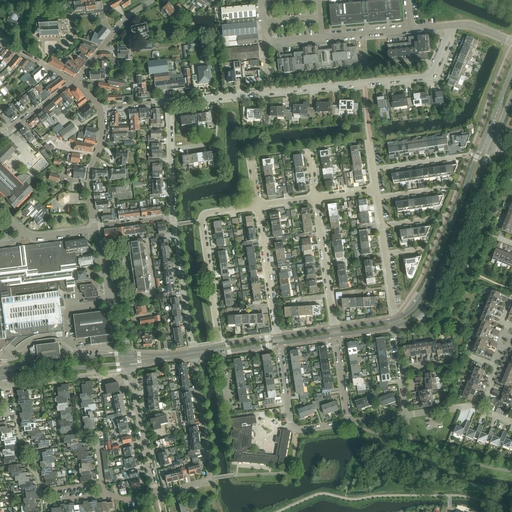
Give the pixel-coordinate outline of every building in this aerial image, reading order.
[(81,2),(82,11),(86,10),(86,12),(103,9),(102,2),(95,3),(94,1),(90,2),(90,0),(81,1),(81,2)] [(128,0),(126,0),(122,3),(120,0),(118,0),(108,4),(112,10),(118,6),(119,6),(120,5),(123,9),(131,4),(130,3),(131,2),(130,0),(129,1),(128,0)] [(206,0),(204,4),(209,7),(208,9),(210,11),(215,5),(212,3),(214,0),(206,0)] [(387,0),(330,5),(332,27),(342,26),(341,23),(346,23),(346,25),(364,24),(364,21),(369,21),(369,23),(387,21),(387,19),(391,19),(391,21),(401,20),(399,0),(387,0)] [(167,14),(169,17),(175,12),(169,4),(165,7),(164,8),(163,9),(162,10),(162,12),(164,15),(166,15),(167,14)] [(254,5),(221,8),(223,20),(226,20),(227,25),(256,22),(255,17),(254,5)] [(21,16),(13,10),(7,20),(16,27),(18,23),(17,22),(18,19),(19,20),(21,16)] [(34,30),(34,35),(39,35),(39,38),(58,37),(57,20),(57,19),(53,19),(53,20),(39,21),(37,20),(35,20),(33,22),(33,29),(34,29),(34,30)] [(222,38),(257,34),(256,22),(227,25),(221,26),(222,38)] [(132,33),(133,34),(135,33),(136,35),(135,35),(136,41),(148,38),(147,33),(148,33),(146,25),(145,23),(141,24),(141,26),(132,28),(131,29),(132,33)] [(92,40),(91,42),(99,46),(100,45),(110,33),(104,27),(97,36),(95,33),(93,37),(88,35),(87,38),(92,39),(92,40)] [(222,38),(223,47),(238,46),(258,44),(257,35),(237,37),(222,38)] [(409,43),(387,45),(389,63),(405,62),(416,61),(417,61),(416,59),(421,58),(423,58),(425,58),(425,56),(425,53),(428,53),(431,52),(429,36),(418,37),(414,37),(408,37),(409,43)] [(461,44),(473,48),(475,44),(477,45),(478,41),(467,37),(466,39),(464,38),(461,44)] [(81,46),(93,54),(94,54),(93,54),(98,48),(82,42),(80,45),(81,46)] [(294,54),(280,55),(280,53),(277,54),(279,71),(282,71),(282,70),(284,70),(285,73),(296,72),(296,71),(305,70),(305,71),(311,71),(315,70),(339,68),(343,68),(358,66),(357,48),(347,48),(347,44),(342,45),(342,43),(336,43),(336,45),(332,46),(332,50),(318,51),(318,47),(313,47),(313,46),(308,46),(308,48),(303,48),(303,52),(294,53),(294,54)] [(462,50),(461,53),(472,57),(473,53),(471,53),(473,48),(461,44),(459,49),(462,50)] [(0,46),(0,56),(3,59),(9,52),(9,51),(3,48),(2,47),(0,46)] [(78,50),(89,59),(93,54),(81,46),(78,50)] [(125,58),(125,61),(132,61),(132,58),(129,58),(129,52),(127,52),(126,46),(117,46),(118,58),(125,58)] [(223,49),(224,61),(259,58),(258,46),(223,49)] [(89,59),(78,50),(76,49),(74,51),(77,53),(78,52),(80,54),(78,56),(83,60),(86,63),(89,59)] [(2,61),(7,65),(8,64),(15,55),(10,52),(4,59),(2,61)] [(78,64),(82,68),(86,63),(83,60),(78,57),(72,53),(68,57),(72,60),(74,62),(76,63),(78,64)] [(457,54),(455,60),(467,64),(468,60),(470,61),(472,57),(461,53),(460,55),(457,54)] [(8,66),(13,70),(23,59),(17,56),(8,66)] [(65,66),(62,64),(57,61),(58,60),(57,59),(52,57),(47,64),(59,71),(63,71),(66,67),(65,66)] [(65,66),(66,67),(77,75),(79,71),(75,68),(76,67),(73,65),(73,64),(66,59),(62,64),(65,66)] [(20,67),(27,73),(34,64),(31,62),(30,63),(28,62),(28,61),(27,60),(26,60),(20,67)] [(75,68),(79,71),(82,68),(78,64),(76,63),(74,62),(72,60),(70,62),(73,64),(73,65),(74,66),(76,67),(75,68)] [(166,60),(147,62),(149,75),(153,74),(155,92),(178,89),(176,75),(173,75),(172,74),(168,74),(168,73),(167,64),(171,63),(171,60),(166,60)] [(455,66),(454,69),(465,73),(467,69),(465,69),(467,64),(455,60),(453,65),(455,66)] [(89,72),(90,80),(105,79),(104,66),(106,66),(107,65),(107,64),(106,63),(104,63),(104,61),(99,62),(100,71),(89,72)] [(240,62),(233,63),(234,72),(227,72),(227,76),(226,76),(227,80),(228,80),(228,83),(235,82),(234,75),(241,75),(240,62)] [(242,62),(242,70),(254,70),(254,62),(242,62)] [(34,64),(27,73),(21,79),(23,82),(27,79),(28,79),(27,79),(40,68),(36,65),(34,64)] [(205,65),(196,66),(197,75),(198,85),(203,84),(207,84),(212,83),(209,65),(205,65)] [(75,77),(77,75),(66,67),(63,71),(73,77),(75,77)] [(28,79),(27,79),(34,87),(36,85),(35,85),(37,83),(43,78),(44,78),(47,75),(44,72),(44,73),(43,72),(44,71),(41,68),(40,68),(27,79),(28,79)] [(448,75),(460,80),(462,76),(464,77),(465,73),(454,69),(453,71),(451,70),(448,75)] [(43,81),(47,86),(58,76),(52,73),(43,81)] [(182,75),(176,75),(178,89),(184,88),(183,79),(182,75)] [(460,80),(448,75),(446,81),(449,82),(448,85),(459,89),(460,85),(458,84),(460,80)] [(39,95),(44,101),(51,95),(67,83),(66,83),(61,77),(46,88),(46,89),(40,94),(39,95)] [(108,84),(123,87),(124,82),(109,79),(108,84)] [(98,88),(119,92),(120,87),(108,84),(99,83),(98,88)] [(140,93),(141,98),(150,97),(150,93),(146,93),(145,84),(142,84),(140,84),(140,88),(141,88),(141,89),(140,89),(140,91),(141,91),(141,92),(141,93),(140,93)] [(28,93),(24,96),(28,102),(31,100),(36,107),(40,104),(44,101),(39,95),(40,94),(35,88),(33,90),(31,87),(26,91),(28,93)] [(65,92),(70,99),(74,97),(78,102),(76,104),(79,108),(87,101),(77,88),(71,92),(68,89),(65,92)] [(432,97),(433,105),(440,103),(440,102),(443,102),(443,103),(444,103),(442,91),(442,92),(438,92),(438,90),(435,91),(436,95),(434,96),(435,97),(432,97)] [(424,93),(420,94),(422,104),(426,103),(426,104),(430,104),(430,105),(433,105),(432,97),(429,98),(429,96),(428,97),(427,91),(424,91),(424,93)] [(70,99),(65,92),(60,95),(69,107),(73,104),(70,100),(70,99)] [(413,99),(410,99),(411,107),(418,106),(418,104),(422,104),(420,94),(417,95),(416,92),(413,93),(414,97),(413,98),(413,99)] [(403,95),(398,96),(400,106),(404,105),(404,106),(408,106),(408,107),(411,107),(410,99),(407,100),(407,98),(406,99),(405,93),(402,93),(403,95)] [(388,101),(389,109),(397,108),(397,106),(400,106),(398,96),(395,97),(395,94),(392,95),(392,99),(391,100),(391,101),(388,101)] [(389,109),(388,101),(386,102),(386,101),(385,101),(384,95),(381,95),(381,97),(377,98),(377,97),(379,109),(379,108),(382,107),(383,108),(387,108),(387,109),(389,109)] [(55,106),(56,107),(57,108),(59,106),(58,104),(62,100),(60,96),(53,102),(56,106),(55,106)] [(347,101),(347,110),(347,113),(354,113),(354,110),(358,110),(358,104),(355,104),(354,104),(354,99),(352,99),(352,101),(347,101)] [(13,103),(11,105),(15,111),(17,109),(20,112),(25,108),(23,106),(20,101),(14,105),(13,103)] [(56,106),(53,102),(44,109),(48,114),(51,112),(50,111),(54,107),(55,107),(56,107),(55,106),(56,106)] [(309,118),(312,118),(312,111),(308,111),(308,108),(308,103),(306,103),(306,106),(301,106),(300,115),(309,115),(309,118)] [(15,111),(11,105),(8,107),(9,108),(5,112),(10,119),(15,115),(13,112),(15,111)] [(79,113),(85,120),(94,112),(89,105),(79,113)] [(248,119),(254,119),(254,110),(250,110),(250,107),(248,107),(248,112),(243,112),(243,119),(246,119),(248,119)] [(59,108),(54,111),(58,116),(63,112),(59,108)] [(154,120),(151,120),(151,124),(160,124),(159,109),(153,110),(151,111),(151,115),(153,115),(154,120)] [(36,116),(42,123),(42,124),(50,118),(43,110),(36,116)] [(130,126),(131,132),(132,132),(132,131),(133,131),(140,131),(140,128),(138,110),(129,111),(130,119),(130,126)] [(112,127),(118,126),(118,124),(121,124),(121,122),(118,122),(118,112),(110,113),(110,117),(112,117),(112,123),(108,123),(108,127),(112,127)] [(36,116),(32,119),(36,124),(38,126),(42,123),(36,116)] [(59,133),(64,141),(78,131),(72,123),(64,129),(60,124),(53,129),(57,135),(59,133)] [(77,140),(83,141),(84,137),(96,139),(98,130),(95,129),(95,126),(93,126),(92,129),(86,127),(86,129),(84,129),(84,131),(82,130),(81,133),(79,133),(77,140)] [(35,140),(25,128),(20,132),(30,144),(35,140)] [(35,129),(33,131),(40,140),(42,138),(35,129)] [(117,132),(117,137),(118,137),(131,137),(131,139),(133,139),(133,131),(132,131),(132,132),(131,132),(129,132),(127,132),(117,132)] [(148,136),(148,141),(154,141),(154,138),(161,138),(161,131),(151,131),(151,136),(148,136)] [(438,149),(444,148),(445,151),(449,151),(446,134),(442,135),(442,137),(437,138),(438,149)] [(461,144),(461,148),(465,147),(467,142),(469,142),(469,140),(470,136),(463,137),(463,134),(451,136),(453,145),(457,145),(457,144),(461,144)] [(46,136),(43,138),(52,150),(55,148),(46,136)] [(433,138),(427,139),(429,150),(434,149),(435,153),(439,152),(438,149),(437,138),(437,136),(432,136),(433,138)] [(423,140),(417,141),(419,151),(425,151),(425,154),(429,153),(429,150),(427,139),(427,137),(423,138),(423,140)] [(73,150),(92,153),(94,145),(75,141),(76,140),(71,138),(69,141),(74,143),(73,150)] [(409,153),(415,152),(415,155),(419,155),(419,151),(417,141),(417,139),(413,139),(413,141),(408,142),(407,142),(409,153)] [(399,154),(405,154),(406,157),(410,156),(409,153),(407,142),(408,142),(407,140),(403,141),(403,143),(398,143),(399,154)] [(32,181),(34,179),(32,181),(28,177),(30,176),(27,175),(24,175),(20,175),(18,177),(15,179),(14,180),(12,178),(13,177),(1,165),(2,164),(3,164),(3,163),(18,148),(11,141),(0,152),(0,191),(6,197),(9,200),(7,202),(14,209),(33,190),(28,185),(32,181)] [(151,146),(151,151),(161,151),(161,144),(157,144),(157,141),(154,141),(148,141),(147,141),(148,146),(151,146)] [(398,143),(398,142),(393,142),(394,144),(388,145),(389,156),(395,155),(396,158),(400,158),(399,154),(398,143)] [(46,149),(42,152),(46,158),(50,156),(46,149)] [(118,166),(125,166),(126,160),(127,151),(116,150),(115,159),(118,160),(118,166)] [(148,156),(148,162),(156,161),(156,158),(162,158),(161,151),(151,151),(151,156),(148,156)] [(67,153),(66,162),(68,162),(70,163),(78,164),(80,156),(83,157),(83,155),(72,153),(72,154),(67,153)] [(330,157),(321,158),(322,167),(333,166),(332,162),(331,163),(330,157)] [(156,161),(148,162),(148,166),(152,166),(152,171),(162,171),(162,164),(156,164),(156,161)] [(303,161),(294,162),(295,168),(293,168),(293,171),(302,170),(302,167),(304,167),(303,161)] [(445,162),(447,176),(453,175),(455,171),(456,171),(456,169),(457,166),(449,167),(447,162),(445,162)] [(433,164),(436,180),(438,179),(438,177),(441,177),(440,168),(437,169),(436,164),(433,164)] [(421,166),(423,180),(429,179),(428,170),(425,171),(424,165),(421,166)] [(333,166),(322,167),(324,176),(332,175),(332,169),(333,168),(333,166)] [(73,179),(84,180),(85,168),(74,167),(67,167),(67,171),(73,172),(73,179)] [(107,171),(107,181),(128,179),(127,170),(124,170),(113,171),(113,170),(109,170),(109,171),(107,171)] [(302,170),(293,171),(293,174),(296,174),(297,180),(305,179),(304,173),(302,173),(302,170)] [(98,181),(98,177),(104,177),(104,183),(107,183),(107,177),(107,171),(93,171),(92,181),(98,181)] [(152,181),(157,181),(157,178),(162,178),(162,171),(152,171),(152,176),(149,177),(149,181),(152,181)] [(48,180),(58,182),(60,176),(50,174),(48,180)] [(157,181),(152,181),(153,195),(150,195),(150,198),(160,198),(160,195),(161,195),(161,188),(163,188),(162,181),(160,181),(157,181)] [(93,184),(94,192),(103,192),(102,188),(104,188),(103,183),(93,184)] [(108,193),(94,194),(95,201),(101,201),(100,198),(107,197),(107,200),(112,199),(112,193),(116,192),(125,191),(125,189),(125,187),(116,187),(108,188),(108,193)] [(59,203),(64,203),(64,201),(69,201),(69,193),(59,193),(59,203)] [(426,194),(428,208),(434,207),(432,198),(429,199),(428,194),(426,194)] [(432,198),(434,207),(440,206),(441,202),(443,202),(442,200),(444,196),(432,198)] [(404,197),(402,197),(404,211),(404,214),(410,213),(410,210),(409,202),(406,202),(404,197)] [(155,200),(157,215),(162,215),(162,214),(164,214),(163,207),(161,207),(159,207),(158,204),(158,199),(155,200)] [(103,210),(103,214),(112,213),(111,209),(107,210),(107,205),(108,205),(108,201),(95,202),(95,206),(96,206),(96,211),(103,210)] [(38,212),(42,208),(43,208),(39,204),(35,208),(31,204),(22,213),(27,218),(35,209),(38,212)] [(42,208),(38,212),(37,213),(39,215),(34,221),(39,226),(48,218),(42,212),(44,211),(42,208)] [(112,213),(103,214),(103,215),(101,216),(102,222),(116,220),(114,209),(111,209),(112,213)] [(272,220),(280,219),(285,218),(287,217),(290,217),(289,211),(286,211),(287,214),(285,214),(285,215),(280,216),(279,212),(271,214),(272,220)] [(370,217),(361,219),(362,225),(357,225),(358,228),(366,227),(366,224),(371,224),(370,217)] [(511,222),(505,220),(503,225),(511,228),(511,222)] [(162,234),(164,234),(166,233),(166,231),(166,229),(165,229),(164,222),(154,224),(155,228),(158,228),(158,230),(157,230),(158,232),(158,234),(155,235),(156,238),(162,237),(162,234)] [(339,222),(331,223),(332,229),(333,232),(343,231),(342,228),(340,228),(339,222)] [(418,224),(420,238),(426,237),(428,233),(429,233),(429,231),(430,228),(422,229),(420,223),(418,224)] [(511,232),(511,228),(503,225),(501,230),(511,234),(511,232)] [(313,232),(312,226),(304,227),(305,234),(298,234),(299,237),(308,236),(308,233),(313,232)] [(359,231),(360,238),(369,236),(368,230),(367,230),(366,227),(358,228),(358,232),(359,231)] [(118,237),(117,228),(104,230),(104,229),(103,230),(104,230),(105,230),(105,235),(104,235),(105,235),(106,240),(105,240),(116,239),(116,237),(118,237)] [(276,238),(277,241),(286,239),(285,236),(283,237),(282,231),(274,232),(274,238),(276,238)] [(332,235),(333,242),(342,240),(341,234),(343,234),(343,231),(333,232),(333,235),(332,235)] [(245,242),(246,245),(252,244),(251,241),(256,240),(255,234),(248,235),(248,241),(245,242)] [(302,240),(303,246),(312,245),(311,238),(309,239),(308,236),(299,237),(299,240),(302,240)] [(160,241),(161,249),(168,247),(169,247),(168,247),(167,240),(168,240),(162,240),(161,237),(155,238),(155,242),(160,241)] [(291,238),(286,239),(277,241),(277,243),(275,244),(276,250),(284,249),(283,242),(286,242),(292,241),(291,238)] [(65,242),(66,254),(69,254),(75,253),(74,249),(87,247),(88,247),(87,247),(86,239),(83,240),(82,240),(69,242),(65,242)] [(128,243),(126,243),(127,250),(128,256),(129,262),(130,268),(130,274),(131,281),(132,287),(133,294),(135,294),(145,293),(145,291),(149,291),(142,239),(137,239),(137,242),(128,243)] [(223,239),(216,240),(217,246),(218,246),(218,249),(224,249),(224,245),(223,239)] [(63,241),(57,242),(61,267),(70,266),(69,257),(69,255),(64,256),(63,241)] [(24,246),(24,251),(27,271),(36,270),(37,273),(40,273),(40,275),(58,272),(58,270),(61,270),(61,267),(57,242),(24,246)] [(492,259),(497,261),(502,251),(501,251),(499,250),(500,247),(500,246),(501,244),(501,243),(499,242),(496,249),(492,259)] [(252,244),(246,245),(246,248),(247,254),(254,253),(253,247),(254,247),(252,247),(252,244)] [(506,253),(502,263),(507,265),(511,255),(511,254),(511,253),(510,250),(511,248),(511,247),(509,247),(509,246),(506,253)] [(5,249),(7,269),(22,267),(20,247),(5,249)] [(69,254),(69,255),(69,257),(75,256),(76,264),(74,264),(74,266),(77,265),(80,267),(78,258),(82,257),(82,253),(75,255),(75,254),(88,252),(88,251),(87,247),(74,249),(75,253),(69,254)] [(169,255),(168,247),(161,249),(161,252),(158,253),(159,256),(162,256),(169,255),(170,255),(170,254),(169,255)] [(362,255),(362,259),(371,257),(370,254),(371,254),(371,248),(362,249),(363,255),(362,255)] [(224,249),(218,249),(219,252),(218,252),(219,259),(226,258),(225,251),(224,249)] [(497,261),(502,263),(506,253),(505,252),(505,251),(502,250),(501,251),(502,251),(497,261)] [(337,259),(337,262),(347,261),(346,258),(345,258),(344,252),(335,254),(336,259),(337,259)] [(169,255),(162,256),(162,260),(153,261),(154,265),(158,264),(163,263),(171,262),(170,262),(169,255)] [(78,258),(80,267),(80,268),(93,266),(92,262),(92,260),(91,256),(82,257),(78,258)] [(313,257),(305,258),(306,264),(303,264),(303,267),(313,266),(312,263),(314,263),(313,257)] [(371,257),(362,259),(363,262),(364,262),(364,265),(361,265),(361,268),(365,267),(365,268),(373,266),(372,260),(371,260),(371,257)] [(407,277),(408,277),(408,278),(409,278),(410,279),(411,279),(411,278),(412,278),(413,278),(413,277),(416,270),(418,270),(417,267),(421,257),(404,260),(405,265),(406,265),(407,276),(407,277)] [(281,268),(281,271),(290,269),(290,266),(287,267),(286,261),(278,262),(279,268),(281,268)] [(347,261),(337,262),(338,265),(337,265),(338,272),(346,270),(346,264),(347,264),(347,261)] [(163,263),(164,271),(171,270),(172,270),(172,269),(171,269),(170,262),(171,262),(163,263)] [(256,265),(249,266),(249,272),(250,272),(250,275),(256,274),(256,271),(257,271),(256,265)] [(313,268),(313,266),(303,267),(304,270),(307,270),(307,276),(316,275),(315,268),(313,268)] [(73,282),(74,282),(76,282),(76,283),(85,282),(85,280),(89,280),(88,276),(87,276),(86,269),(74,271),(75,273),(68,274),(69,279),(70,279),(73,281),(73,282)] [(222,276),(223,279),(229,279),(228,275),(229,275),(228,269),(220,271),(221,276),(222,276)] [(280,274),(281,280),(289,279),(289,278),(291,278),(290,272),(291,272),(290,269),(281,271),(281,273),(279,274),(280,274)] [(171,270),(164,271),(165,278),(173,277),(172,277),(171,270)] [(257,277),(256,274),(250,275),(251,278),(250,278),(251,284),(259,283),(258,277),(257,277)] [(173,277),(165,278),(166,286),(173,285),(173,284),(174,284),(173,284),(172,277),(173,277)] [(65,288),(63,291),(64,292),(66,292),(68,293),(71,293),(71,292),(74,292),(73,284),(70,285),(67,283),(67,279),(63,279),(64,286),(65,288)] [(222,283),(223,289),(230,288),(229,281),(229,279),(223,279),(223,282),(222,282),(222,283)] [(1,290),(0,290),(1,298),(5,331),(6,335),(6,339),(10,343),(12,342),(14,340),(15,339),(16,338),(17,337),(21,337),(37,335),(49,333),(56,333),(64,332),(64,330),(62,321),(61,310),(61,308),(61,307),(64,307),(63,300),(60,300),(58,281),(57,280),(9,286),(7,289),(5,290),(3,290),(1,290)] [(85,298),(95,297),(98,297),(97,291),(96,291),(96,289),(94,289),(93,284),(85,285),(80,286),(80,291),(82,291),(82,293),(84,293),(85,298)] [(174,292),(173,285),(166,286),(167,293),(163,293),(163,297),(167,296),(174,295),(174,292)] [(491,290),(489,295),(500,300),(500,299),(502,295),(502,294),(491,290)] [(170,299),(171,305),(178,304),(178,298),(175,298),(174,295),(167,296),(168,299),(170,299)] [(260,295),(253,296),(254,302),(253,302),(253,305),(260,304),(260,301),(261,301),(260,295)] [(489,295),(487,300),(488,301),(498,305),(498,304),(500,300),(489,295)] [(232,300),(225,301),(225,306),(227,306),(227,309),(233,308),(232,300)] [(488,301),(486,306),(496,310),(498,305),(488,301)] [(135,306),(137,316),(146,314),(144,304),(135,306)] [(484,305),(483,310),(494,315),(494,314),(495,313),(496,313),(497,313),(498,310),(496,310),(486,306),(484,305)] [(483,310),(480,315),(492,320),(499,322),(500,320),(497,319),(493,317),(494,315),(483,310)] [(90,337),(91,345),(113,342),(111,326),(108,327),(106,311),(73,315),(76,339),(90,337)] [(480,315),(478,320),(480,321),(482,322),(482,321),(490,324),(492,320),(480,315)] [(171,327),(179,326),(178,323),(181,322),(180,316),(173,317),(171,318),(171,320),(173,320),(174,323),(171,324),(169,325),(169,327),(171,327)] [(480,321),(478,326),(490,331),(493,332),(499,334),(500,331),(494,329),(491,328),(492,326),(492,325),(490,324),(482,321),(482,322),(480,321)] [(179,328),(179,326),(171,327),(171,329),(173,329),(174,335),(181,334),(180,328),(179,328)] [(478,326),(476,331),(488,336),(490,331),(478,326)] [(476,331),(474,336),(477,337),(478,338),(486,341),(489,341),(489,342),(490,339),(487,338),(488,336),(476,331)] [(477,337),(475,342),(476,343),(486,347),(487,344),(489,341),(486,341),(478,338),(477,337)] [(473,347),(472,347),(487,353),(488,350),(485,349),(486,347),(476,343),(474,348),(473,347)] [(61,359),(59,344),(36,347),(38,362),(61,359)] [(30,348),(30,350),(31,352),(30,354),(31,356),(36,355),(39,349),(36,345),(34,345),(33,347),(30,348)] [(366,347),(349,349),(350,355),(357,354),(357,351),(360,351),(360,349),(363,349),(366,349),(366,347)] [(472,347),(470,352),(482,357),(483,355),(486,356),(487,353),(472,347)] [(386,356),(386,350),(379,351),(379,355),(373,356),(373,358),(377,358),(379,357),(386,356)] [(308,355),(292,358),(293,364),(300,363),(299,360),(303,359),(303,358),(309,357),(308,355)] [(316,367),(329,365),(328,358),(321,359),(322,363),(315,364),(315,367),(316,367)] [(367,361),(367,359),(351,361),(352,367),(359,366),(358,363),(362,363),(362,362),(367,361)] [(470,371),(482,376),(484,371),(472,366),(470,371)] [(330,371),(323,372),(324,376),(317,377),(318,379),(331,377),(330,371)] [(468,376),(480,381),(482,376),(470,371),(468,376)] [(379,382),(380,385),(388,384),(387,381),(390,381),(389,374),(382,375),(383,382),(379,382)] [(496,376),(503,379),(511,382),(511,376),(505,374),(505,375),(500,374),(500,375),(498,374),(497,376),(496,376)] [(466,381),(468,382),(478,386),(480,381),(468,376),(466,381)] [(361,379),(354,380),(354,386),(357,385),(358,391),(364,391),(366,390),(365,384),(361,385),(361,379)] [(511,388),(511,382),(503,379),(503,380),(499,380),(498,380),(496,379),(495,381),(494,381),(497,382),(503,385),(511,388)] [(83,392),(83,394),(87,394),(87,396),(91,396),(94,395),(93,391),(92,391),(92,386),(93,386),(92,381),(85,382),(85,385),(82,385),(83,387),(79,388),(79,393),(83,392)] [(181,387),(182,391),(188,390),(187,387),(189,387),(188,383),(188,381),(180,382),(181,388),(181,387)] [(113,396),(118,395),(117,392),(119,392),(117,382),(116,383),(116,382),(113,382),(114,383),(105,385),(106,394),(103,395),(104,404),(107,404),(107,401),(110,400),(110,397),(113,396)] [(468,382),(466,387),(476,391),(478,386),(468,382)] [(322,390),(322,393),(331,392),(330,389),(333,389),(332,383),(325,384),(326,390),(322,390)] [(57,388),(58,393),(68,392),(67,387),(68,387),(68,384),(61,385),(61,388),(57,388)] [(504,391),(511,394),(511,388),(503,385),(502,387),(503,388),(502,390),(504,391)] [(303,387),(296,388),(297,394),(300,394),(300,397),(308,395),(308,392),(304,393),(303,387)] [(464,392),(474,396),(476,397),(477,395),(475,394),(477,391),(476,391),(466,387),(464,392)] [(238,391),(239,397),(246,395),(245,391),(252,390),(252,388),(238,391)] [(18,393),(18,398),(29,397),(28,392),(24,392),(24,390),(16,391),(17,393),(18,393)] [(182,393),(183,400),(190,399),(190,396),(189,392),(188,392),(188,390),(182,391),(182,393)] [(372,393),(375,400),(376,402),(378,401),(379,403),(381,403),(382,407),(389,404),(386,396),(379,398),(379,396),(377,395),(378,392),(375,390),(372,391),(373,393),(372,393)] [(265,399),(265,402),(273,401),(273,398),(275,397),(274,391),(267,392),(268,398),(265,399)] [(474,396),(464,392),(462,391),(460,396),(472,401),(474,396)] [(502,396),(511,400),(511,399),(511,394),(504,391),(502,396)] [(511,400),(502,396),(499,395),(493,392),(492,395),(498,397),(501,398),(500,401),(495,399),(494,399),(493,399),(492,400),(492,401),(491,401),(491,402),(492,403),(492,404),(493,404),(505,409),(507,404),(510,405),(511,400)] [(370,396),(362,399),(365,408),(372,405),(371,402),(375,400),(372,393),(370,394),(370,396)] [(386,396),(389,404),(396,402),(394,398),(396,397),(395,393),(393,393),(386,396)] [(246,395),(239,397),(240,403),(242,402),(244,411),(252,410),(250,401),(247,401),(246,395)] [(29,397),(18,398),(19,402),(18,402),(18,405),(22,404),(25,404),(25,402),(29,401),(29,397)] [(365,408),(362,399),(355,401),(355,402),(354,402),(355,407),(357,406),(358,410),(365,408)] [(92,405),(92,400),(81,402),(82,406),(81,406),(81,409),(85,408),(88,408),(88,405),(92,405)] [(315,401),(318,409),(321,408),(322,411),(323,411),(325,415),(332,412),(329,404),(320,407),(318,400),(315,401)] [(18,407),(19,409),(32,408),(31,406),(33,406),(32,401),(29,401),(25,402),(25,404),(22,404),(22,406),(18,407)] [(305,408),(308,416),(315,414),(313,410),(318,409),(315,401),(312,402),(313,405),(305,408)] [(329,404),(332,412),(338,410),(337,406),(339,406),(337,401),(335,402),(329,404)] [(67,408),(67,406),(71,405),(70,403),(57,405),(58,407),(56,407),(57,412),(60,411),(64,411),(64,409),(67,408)] [(95,404),(92,405),(88,405),(88,408),(85,408),(85,410),(81,411),(82,413),(95,412),(94,409),(96,409),(95,404)] [(71,407),(67,408),(64,409),(64,411),(60,411),(61,416),(71,415),(70,410),(71,410),(71,407)] [(308,416),(305,408),(298,410),(296,411),(298,415),(300,415),(301,418),(308,416)] [(152,424),(154,430),(161,429),(160,425),(167,423),(165,414),(159,416),(159,414),(151,416),(152,417),(151,418),(151,420),(150,420),(151,424),(152,424)] [(193,419),(193,416),(185,417),(184,417),(185,423),(187,423),(187,426),(193,425),(193,422),(194,421),(193,419)] [(252,437),(251,436),(252,427),(254,426),(255,424),(256,424),(255,416),(228,419),(229,427),(233,427),(233,431),(231,431),(230,439),(234,439),(233,442),(232,450),(235,451),(235,454),(234,454),(234,462),(242,463),(242,462),(268,465),(268,462),(274,463),(275,463),(278,463),(278,464),(279,464),(282,464),(283,458),(285,458),(290,431),(283,430),(281,430),(279,438),(278,438),(278,437),(276,437),(275,443),(277,443),(278,443),(276,456),(265,455),(265,454),(265,452),(259,451),(259,454),(260,454),(260,455),(247,453),(247,448),(251,448),(252,437)] [(32,419),(21,421),(22,425),(21,425),(21,428),(25,427),(28,427),(28,425),(32,424),(32,419)] [(123,420),(112,422),(114,429),(116,429),(127,426),(126,423),(126,422),(126,421),(127,421),(127,420),(126,420),(126,419),(125,419),(124,419),(123,419),(123,420)] [(466,437),(469,429),(471,423),(467,421),(465,427),(463,426),(462,428),(457,425),(453,433),(461,436),(462,435),(463,435),(463,436),(466,437)] [(25,427),(25,429),(21,430),(22,432),(29,431),(32,431),(32,429),(36,428),(35,423),(32,424),(28,425),(28,427),(25,427)] [(94,423),(84,425),(85,429),(84,429),(84,431),(91,431),(91,428),(95,428),(94,423)] [(474,431),(469,429),(466,437),(473,440),(474,438),(475,439),(478,441),(478,440),(481,432),(483,426),(479,424),(477,430),(475,429),(474,431)] [(189,428),(190,434),(198,433),(197,430),(197,427),(193,427),(193,425),(187,426),(187,428),(189,428)] [(1,432),(2,435),(15,433),(14,430),(10,431),(10,429),(7,429),(7,426),(4,427),(0,427),(0,431),(0,432),(1,432)] [(73,426),(60,427),(60,429),(59,430),(60,434),(67,434),(67,431),(70,431),(69,429),(74,428),(73,426)] [(128,430),(127,426),(116,429),(116,430),(117,436),(116,436),(116,439),(117,439),(123,438),(122,435),(129,433),(129,432),(129,431),(129,430),(128,430)] [(32,431),(29,431),(29,433),(25,434),(25,436),(32,436),(32,435),(35,435),(35,433),(39,432),(38,428),(36,428),(32,429),(32,431)] [(481,432),(478,440),(486,443),(486,442),(487,442),(487,443),(490,444),(490,443),(493,435),(496,429),(492,428),(489,433),(487,432),(487,434),(481,432)] [(493,435),(490,443),(498,446),(498,445),(499,445),(499,446),(502,447),(502,446),(506,438),(508,432),(504,431),(502,436),(500,435),(499,437),(496,436),(493,435)] [(42,432),(39,432),(35,433),(35,435),(32,435),(32,436),(32,438),(28,438),(29,441),(36,440),(38,439),(38,437),(42,437),(42,436),(42,432)] [(15,433),(2,435),(2,436),(1,437),(1,441),(4,441),(8,441),(8,439),(11,438),(11,436),(15,435),(15,433)] [(74,440),(74,439),(74,437),(78,437),(77,434),(64,436),(65,438),(63,438),(64,443),(67,443),(71,442),(71,440),(74,440)] [(45,436),(42,436),(42,437),(38,437),(38,439),(36,440),(36,442),(32,442),(32,445),(39,444),(42,444),(42,442),(46,441),(45,436)] [(123,438),(117,439),(117,441),(122,440),(123,445),(131,443),(130,436),(123,438)] [(4,441),(5,446),(15,445),(14,440),(16,440),(15,437),(11,438),(8,439),(8,441),(4,441)] [(77,444),(77,442),(81,441),(81,438),(74,439),(74,440),(71,440),(71,442),(67,443),(67,447),(70,447),(75,446),(74,444),(77,444)] [(506,438),(502,446),(510,449),(511,448),(511,449),(511,438),(511,439),(511,441),(506,438)] [(161,446),(161,448),(167,446),(165,439),(159,440),(159,441),(155,442),(156,447),(161,446)] [(39,444),(39,446),(35,447),(36,449),(48,448),(48,445),(49,445),(49,440),(46,441),(42,442),(42,444),(39,444)] [(84,443),(77,444),(74,444),(75,446),(70,447),(71,452),(74,451),(78,450),(78,449),(81,448),(80,446),(84,445),(84,443)] [(199,445),(192,446),(193,451),(188,452),(189,455),(185,456),(186,459),(196,456),(195,453),(197,453),(197,451),(200,450),(200,447),(199,445)] [(88,447),(81,448),(78,449),(78,450),(74,451),(74,456),(77,456),(77,455),(81,455),(81,453),(84,452),(84,450),(88,450),(88,447)] [(123,449),(125,457),(127,457),(134,455),(132,447),(123,449)] [(39,455),(39,458),(52,457),(52,454),(53,454),(53,449),(45,450),(46,452),(43,453),(43,455),(39,455)] [(91,451),(84,452),(81,453),(81,455),(77,455),(77,456),(78,460),(81,460),(81,459),(85,459),(85,457),(87,457),(87,456),(87,454),(91,454),(91,451)] [(158,457),(159,460),(167,458),(166,452),(158,454),(159,457),(158,457)] [(17,456),(4,457),(5,459),(3,459),(4,464),(11,463),(11,461),(14,461),(14,458),(18,458),(17,456)] [(81,459),(81,460),(81,464),(91,463),(91,458),(92,458),(92,456),(87,456),(87,457),(85,457),(85,459),(81,459)] [(191,458),(193,466),(195,474),(197,473),(197,474),(200,473),(200,472),(201,472),(199,465),(196,465),(194,460),(197,459),(198,460),(197,456),(191,458)] [(127,457),(125,457),(120,458),(121,461),(122,465),(125,465),(135,463),(134,461),(134,462),(133,458),(127,459),(127,457)] [(195,474),(193,466),(189,467),(187,460),(183,461),(184,467),(185,473),(188,472),(189,475),(190,475),(193,475),(193,474),(195,474)] [(135,464),(135,463),(125,465),(126,470),(121,471),(122,473),(128,472),(128,469),(136,468),(135,464)] [(18,470),(18,469),(18,467),(22,467),(21,464),(9,466),(9,468),(8,468),(8,473),(11,473),(15,472),(15,470),(18,470)] [(176,473),(178,480),(180,480),(183,480),(183,479),(184,479),(183,474),(185,473),(184,467),(181,468),(182,471),(176,473)] [(52,468),(42,469),(43,474),(41,474),(42,476),(46,476),(49,475),(48,473),(53,473),(53,472),(52,468)] [(21,474),(21,473),(21,471),(25,471),(25,469),(18,469),(18,470),(15,470),(15,472),(11,473),(12,477),(14,477),(19,476),(18,474),(21,474)] [(128,472),(122,473),(122,474),(123,473),(124,478),(125,479),(128,479),(138,477),(138,476),(138,473),(137,473),(136,470),(128,472)] [(46,476),(46,478),(42,478),(42,481),(55,479),(55,477),(56,477),(55,472),(53,472),(53,473),(48,473),(49,475),(46,476)] [(14,477),(15,482),(18,481),(22,481),(22,479),(25,478),(24,476),(29,475),(28,473),(21,473),(21,474),(18,474),(19,476),(14,477)] [(94,474),(81,476),(81,478),(80,478),(81,483),(88,482),(87,480),(90,479),(90,477),(94,477),(94,474)] [(32,477),(25,478),(22,479),(22,481),(18,481),(18,486),(21,485),(26,485),(25,483),(28,482),(28,480),(32,479),(32,477)] [(132,488),(132,489),(135,488),(135,487),(140,486),(139,480),(134,481),(134,480),(130,481),(125,482),(126,486),(131,485),(131,488),(132,488)] [(21,485),(22,490),(25,489),(29,489),(29,487),(32,487),(32,486),(31,484),(36,484),(35,481),(28,482),(25,483),(26,485),(21,485)] [(25,490),(25,494),(36,493),(35,488),(36,488),(36,486),(32,486),(32,487),(29,487),(29,489),(25,489),(22,490),(25,490)] [(101,500),(102,511),(109,511),(109,510),(113,510),(113,502),(106,503),(106,502),(104,502),(103,499),(101,500)] [(184,506),(184,505),(183,499),(178,501),(180,511),(185,511),(186,511),(198,509),(197,504),(184,506)] [(86,511),(91,511),(90,502),(85,503),(85,502),(83,502),(83,506),(84,509),(86,509),(86,511)]
